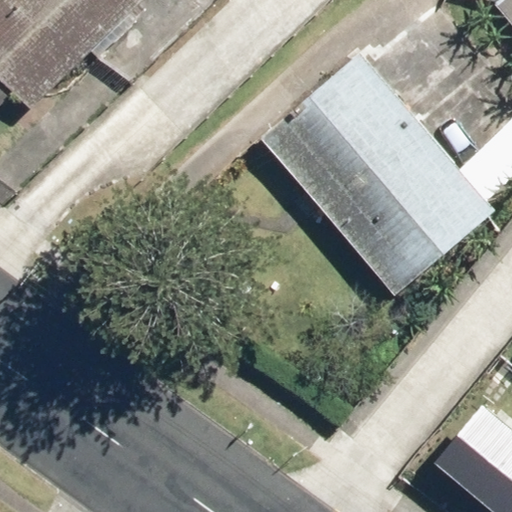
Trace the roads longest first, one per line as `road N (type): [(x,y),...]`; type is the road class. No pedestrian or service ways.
road 1 (residential): [(318,511),(511,279)]
road 2 (tertiary): [(210,511),(0,360)]
